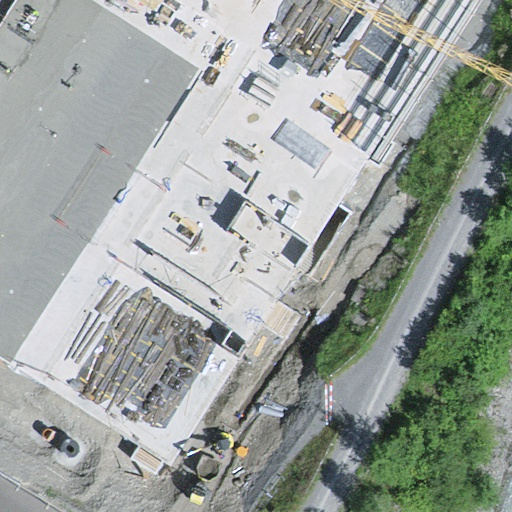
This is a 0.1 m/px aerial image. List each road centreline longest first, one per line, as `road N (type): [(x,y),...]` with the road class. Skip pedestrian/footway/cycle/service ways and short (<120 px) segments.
road 1 (unclassified): [(328,511),(511,133)]
road 2 (track): [(233,511),(309,422),(369,370),(402,361)]
